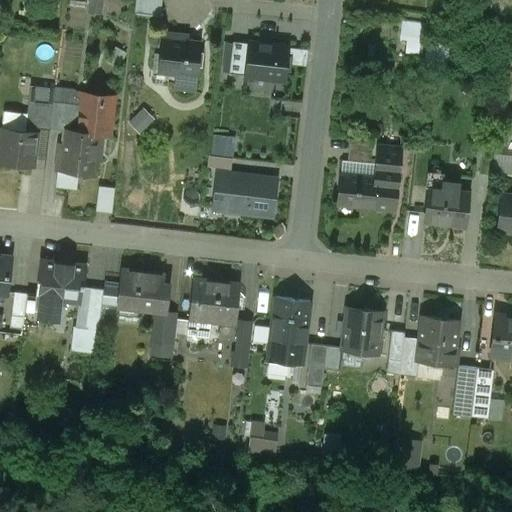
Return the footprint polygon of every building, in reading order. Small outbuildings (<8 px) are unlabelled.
[(102,0),(90,0),(88,13),(100,14),(102,0)] [(161,0),(136,0),(135,14),(160,17),(161,0)] [(407,22),(407,51),(424,51),(423,22),(407,22)] [(175,36),(162,34),(158,72),(196,76),(200,43),(175,41),(175,36)] [(288,48),(248,44),(244,75),(284,80),(288,48)] [(53,91),(29,88),(24,131),(35,132),(35,130),(35,122),(37,123),(36,126),(38,127),(49,128),(52,102),(53,91)] [(113,98),(81,95),(80,105),(82,105),(80,121),(83,121),(83,125),(79,126),(79,132),(96,134),(96,135),(108,136),(113,98)] [(80,105),(52,102),(49,128),(49,130),(61,131),(61,125),(80,121),(82,105),(80,105)] [(24,131),(2,129),(0,144),(0,163),(32,167),(36,133),(35,132),(24,131)] [(79,132),(66,130),(64,145),(59,144),(56,170),(58,171),(77,173),(91,174),(96,135),(96,134),(79,132)] [(214,133),(212,153),(233,156),(236,136),(214,133)] [(372,141),(349,139),(347,163),(370,165),(372,141)] [(400,149),(379,147),(375,179),(376,180),(373,207),(394,209),(400,149)] [(493,153),(481,152),(479,174),(490,176),(493,153)] [(511,168),(511,154),(500,154),(500,168),(511,168)] [(232,168),(232,156),(209,155),(208,166),(232,168)] [(77,173),(58,171),(56,187),(75,189),(77,173)] [(272,180),(232,176),(229,207),(268,212),(272,180)] [(375,179),(341,176),(338,204),(373,207),(376,180),(375,179)] [(97,186),(96,211),(113,212),(114,187),(97,186)] [(124,204),(138,215),(151,198),(138,188),(124,204)] [(468,193),(429,188),(425,221),(464,226),(468,193)] [(511,195),(500,194),(496,231),(511,232),(511,195)] [(10,257),(0,256),(0,291),(6,293),(10,257)] [(86,266),(40,261),(38,280),(42,281),(40,295),(40,297),(59,299),(80,301),(81,288),(83,288),(86,266)] [(163,275),(121,270),(117,306),(165,311),(168,285),(167,285),(166,287),(162,287),(163,275)] [(239,284),(193,279),(188,323),(207,325),(207,320),(235,323),(239,284)] [(103,289),(90,288),(85,328),(98,330),(103,289)] [(26,294),(12,292),(9,317),(23,319),(26,294)] [(40,295),(26,294),(23,319),(22,325),(38,327),(39,317),(38,317),(40,297),(40,295)] [(59,299),(40,297),(38,317),(39,317),(57,319),(59,299)] [(309,302),(275,297),(270,339),(304,343),(309,302)] [(382,311),(347,307),(342,347),(341,350),(342,350),(377,355),(382,311)] [(511,317),(496,315),(497,314),(496,314),(490,356),(510,358),(511,351),(511,350),(511,317)] [(9,317),(3,316),(1,333),(21,335),(22,325),(23,319),(9,317)] [(176,319),(157,316),(153,348),(172,351),(176,319)] [(458,320),(422,316),(419,340),(416,361),(417,361),(455,366),(457,347),(454,347),(458,320)] [(252,323),(240,322),(236,351),(249,353),(252,323)] [(404,332),(391,330),(386,373),(399,374),(404,339),(404,332)] [(304,343),(270,339),(268,359),(301,363),(304,343)] [(419,340),(404,339),(399,374),(415,376),(417,361),(416,361),(419,340)] [(326,345),(311,343),(308,372),(307,372),(306,381),(322,383),(323,369),(326,345)] [(342,347),(326,345),(323,369),(340,371),(342,350),(341,350),(342,347)] [(477,367),(462,365),(457,401),(472,403),(477,367)] [(491,368),(477,367),(472,403),(471,416),(485,418),(491,368)] [(472,403),(457,401),(456,414),(471,416),(472,403)] [(78,411),(61,409),(59,425),(76,427),(78,411)]
